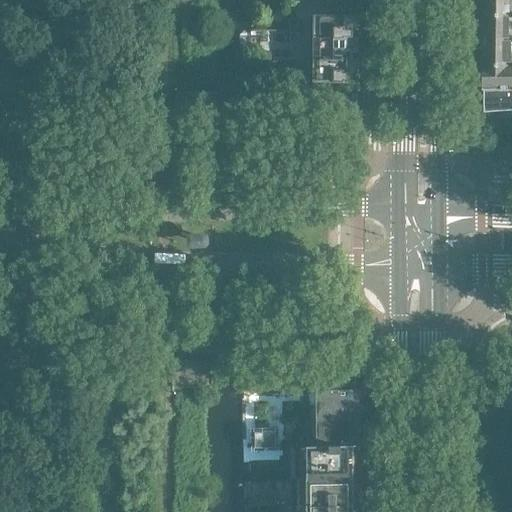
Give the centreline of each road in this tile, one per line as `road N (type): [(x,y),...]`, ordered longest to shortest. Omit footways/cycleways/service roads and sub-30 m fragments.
road 1 (tertiary): [(401,209),(0,219)]
road 2 (tertiary): [(0,244),(164,261),(400,270)]
road 3 (secondary): [(435,511),(439,268)]
road 4 (secondary): [(400,270),(403,511)]
road 5 (secondary): [(438,210),(431,0)]
road 6 (secondary): [(405,0),(401,209)]
